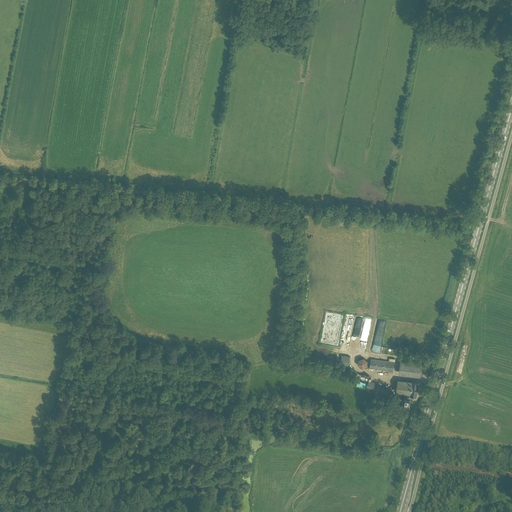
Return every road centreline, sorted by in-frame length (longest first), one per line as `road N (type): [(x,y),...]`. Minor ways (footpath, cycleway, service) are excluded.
road 1 (track): [(0,176),(479,224)]
road 2 (primary): [(401,511),(511,105)]
